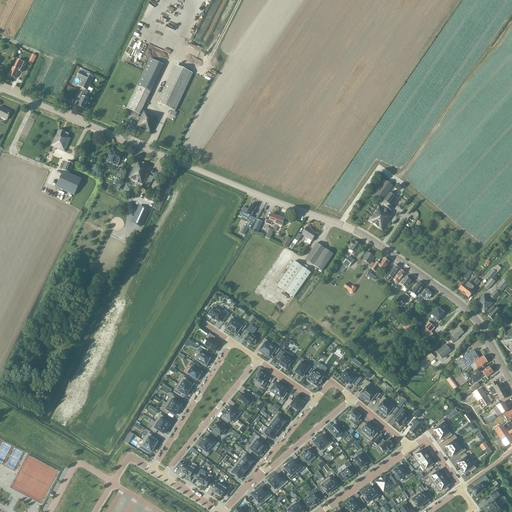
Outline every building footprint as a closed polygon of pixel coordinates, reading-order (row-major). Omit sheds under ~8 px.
[(150,2),(145,11),(150,13),(154,5),(150,2)] [(150,59),(137,85),(126,108),(141,114),(147,99),(151,92),(164,65),(150,59)] [(15,78),(19,71),(22,73),(24,69),(26,64),(18,60),(14,67),(14,68),(13,68),(11,71),(10,71),(7,76),(12,78),(13,77),(15,78)] [(176,65),(158,103),(174,111),(192,73),(176,65)] [(82,69),(81,72),(92,77),(94,75),(82,69)] [(80,71),(77,78),(81,79),(83,81),(80,87),(87,90),(93,78),(92,77),(81,72),(80,71)] [(79,103),(78,106),(81,107),(80,108),(83,109),(84,109),(89,100),(84,98),(87,92),(83,91),(80,98),(81,99),(80,101),(79,103)] [(0,117),(7,121),(11,112),(0,107),(0,117)] [(155,115),(143,110),(142,113),(136,126),(151,133),(157,118),(154,117),(155,115)] [(51,146),(65,152),(67,148),(68,145),(69,145),(71,139),(67,137),(69,134),(59,130),(51,146)] [(112,150),(108,157),(109,157),(107,161),(117,166),(119,162),(123,155),(116,152),(117,151),(113,149),(112,150)] [(151,167),(137,160),(129,178),(131,178),(130,179),(132,180),(132,181),(143,185),(151,167)] [(68,162),(64,170),(69,173),(73,164),(68,162)] [(70,173),(64,171),(56,187),(74,195),(82,179),(69,174),(70,173)] [(385,180),(375,194),(383,200),(393,186),(385,180)] [(142,186),(139,191),(146,194),(148,189),(142,186)] [(159,204),(162,205),(166,194),(161,192),(155,205),(158,207),(159,204)] [(394,207),(395,205),(399,200),(389,193),(384,201),(394,207)] [(146,195),(144,198),(147,199),(147,198),(152,200),(151,201),(154,203),(156,199),(146,195)] [(247,220),(249,216),(251,217),(256,207),(251,205),(248,209),(243,207),(239,216),(247,220)] [(140,207),(132,223),(141,227),(148,210),(140,207)] [(369,221),(382,230),(391,217),(388,215),(391,211),(386,207),(384,210),(379,207),(369,221)] [(273,228),(278,216),(271,214),(269,218),(267,217),(264,223),(271,225),(270,227),(273,228)] [(278,216),(273,228),(278,230),(279,226),(282,227),(285,219),(278,216)] [(247,220),(244,225),(243,227),(248,230),(249,228),(251,229),(254,224),(247,220)] [(256,220),(252,231),(257,233),(262,223),(256,220)] [(471,230),(483,240),(494,228),(490,228),(490,223),(484,229),(481,226),(481,227),(477,231),(477,225),(475,227),(473,225),(465,225),(467,227),(471,227),(469,230),(471,230)] [(270,239),(273,230),(266,227),(263,237),(270,239)] [(308,239),(311,241),(316,234),(311,231),(311,230),(307,227),(302,235),(308,239)] [(287,248),(292,240),(286,236),(281,245),(287,248)] [(355,254),(361,245),(355,241),(354,242),(353,241),(349,246),(351,247),(349,250),(353,252),(352,254),(354,255),(355,254)] [(322,271),(333,255),(316,243),(305,259),(322,271)] [(371,262),(374,257),(368,253),(362,260),(369,265),(368,267),(371,269),(374,264),(371,262)] [(354,260),(349,256),(343,263),(348,267),(354,260)] [(385,274),(386,271),(384,270),(389,263),(384,259),(379,265),(376,262),(371,269),(376,272),(378,269),(385,274)] [(294,297),(311,273),(294,261),(277,286),(294,297)] [(386,271),(385,274),(382,277),(387,281),(390,277),(392,278),(400,269),(395,265),(388,273),(386,271)] [(489,282),(491,280),(498,272),(494,268),(486,278),(489,281),(489,282)] [(393,279),(395,281),(397,283),(405,273),(401,269),(393,279)] [(499,294),(511,281),(506,276),(497,286),(498,288),(495,290),(490,296),(488,299),(487,297),(486,298),(483,295),(475,304),(485,313),(493,303),(492,302),(494,299),(499,294)] [(408,290),(412,285),(410,283),(411,281),(405,277),(400,284),(401,285),(400,285),(408,290)] [(480,282),(477,279),(476,279),(471,284),(469,288),(463,294),(468,298),(473,292),(474,291),(473,289),(475,287),(474,286),(476,285),(477,285),(480,282)] [(489,282),(485,287),(488,290),(495,283),(491,280),(489,282)] [(463,294),(469,288),(471,284),(469,282),(466,286),(463,284),(458,290),(463,294)] [(419,293),(424,287),(418,283),(411,292),(417,297),(419,294),(419,293)] [(394,296),(399,290),(395,286),(387,295),(388,296),(391,293),(394,296)] [(430,298),(433,294),(426,288),(420,295),(419,295),(414,301),(419,305),(422,301),(419,299),(421,297),(423,298),(426,295),(430,298)] [(404,304),(409,297),(406,294),(400,301),(401,302),(404,304)] [(438,322),(445,314),(444,313),(445,313),(438,307),(431,315),(433,317),(431,320),(434,323),(436,320),(438,322),(438,321),(438,322)] [(491,313),(488,316),(493,320),(500,312),(496,308),(494,309),(492,307),(488,312),(489,311),(491,313)] [(222,323),(228,314),(224,311),(222,314),(213,308),(208,315),(208,316),(212,318),(211,319),(212,319),(214,320),(218,322),(219,321),(222,323)] [(238,322),(239,321),(231,316),(227,321),(230,323),(226,329),(230,332),(231,332),(238,322)] [(231,332),(231,333),(231,332),(236,336),(240,330),(242,331),(246,326),(243,324),(243,325),(238,322),(231,332)] [(428,322),(419,333),(426,338),(435,328),(428,322)] [(249,334),(254,328),(250,325),(245,333),(248,335),(244,340),(248,342),(247,343),(249,344),(250,344),(253,346),(258,340),(249,334)] [(458,337),(464,333),(459,326),(450,333),(450,334),(447,337),(453,343),(456,340),(456,341),(459,338),(458,337)] [(201,327),(199,330),(207,336),(209,333),(201,327)] [(511,331),(500,342),(502,344),(511,354),(511,331)] [(209,335),(207,338),(209,339),(205,345),(215,351),(219,344),(213,341),(215,338),(209,335)] [(264,355),(272,344),(264,339),(261,344),(263,346),(259,352),(264,355)] [(288,339),(283,346),(285,348),(288,343),(293,346),(294,343),(288,339)] [(272,344),(264,355),(265,355),(269,358),(273,352),(276,354),(279,349),(272,344)] [(446,345),(437,353),(442,359),(451,351),(446,345)] [(209,363),(208,362),(209,361),(210,362),(211,360),(206,357),(208,354),(199,348),(197,352),(200,353),(195,360),(202,364),(201,365),(206,368),(209,363)] [(287,370),(286,370),(287,371),(287,370),(293,361),(290,359),(292,356),(288,354),(286,356),(283,354),(285,352),(282,349),(276,358),(279,360),(277,363),(276,364),(277,364),(281,366),(281,367),(281,366),(283,368),(282,368),(283,368),(287,370)] [(464,357),(457,362),(461,368),(463,371),(473,363),(477,370),(487,363),(483,356),(479,359),(473,350),(464,356),(464,357)] [(430,353),(418,366),(423,371),(435,357),(430,353)] [(304,364),(299,361),(293,369),(296,371),(295,373),(302,377),(309,367),(308,367),(310,364),(306,362),(304,364)] [(202,369),(191,362),(189,366),(192,367),(188,374),(193,377),(192,378),(197,381),(200,378),(199,377),(199,376),(200,377),(202,374),(201,373),(200,372),(202,369)] [(315,368),(307,381),(311,383),(311,384),(312,385),(313,385),(317,387),(319,384),(320,384),(322,382),(321,381),(325,375),(323,374),(327,369),(323,366),(319,371),(315,368)] [(481,371),(471,379),(474,383),(484,375),(487,378),(493,372),(489,367),(482,372),(481,371)] [(255,381),(261,386),(260,387),(263,389),(267,383),(265,381),(266,380),(263,378),(265,376),(262,373),(259,371),(257,374),(258,374),(257,376),(255,380),(255,381)] [(356,378),(351,375),(352,374),(348,371),(348,372),(347,371),(346,371),(342,375),(343,376),(341,379),(344,381),(344,382),(347,385),(348,383),(351,385),(352,383),(355,386),(362,379),(358,376),(356,378)] [(179,385),(190,392),(192,389),(191,388),(192,386),(190,385),(192,382),(183,377),(179,385)] [(449,378),(446,380),(454,390),(456,388),(449,378)] [(364,399),(365,399),(373,389),(369,385),(370,383),(367,381),(362,388),(365,390),(360,395),(364,399)] [(497,395),(504,391),(500,384),(497,386),(495,381),(491,383),(493,386),(489,389),(492,394),(496,392),(497,395)] [(281,386),(276,383),(275,385),(272,383),(268,390),(275,395),(281,386)] [(473,392),(480,387),(477,383),(470,389),(473,392)] [(190,392),(179,385),(174,392),(182,397),(184,395),(186,396),(187,394),(188,395),(190,392)] [(282,387),(281,386),(275,395),(283,400),(287,394),(285,392),(286,390),(282,387)] [(487,397),(481,388),(472,393),(482,408),(490,403),(490,402),(488,400),(487,397)] [(373,389),(365,399),(369,403),(374,397),(376,399),(380,394),(378,392),(376,394),(371,391),(373,389)] [(494,398),(496,401),(499,400),(500,401),(507,397),(504,391),(497,395),(498,396),(494,398)] [(243,394),(238,400),(246,406),(251,401),(254,398),(249,394),(247,397),(243,394)] [(172,395),(167,403),(178,410),(179,410),(178,410),(181,405),(175,401),(177,399),(172,395)] [(303,401),(297,397),(293,403),(288,400),(282,408),(287,411),(291,406),(297,410),(300,406),(303,403),(302,403),(303,401)] [(381,413),(382,413),(390,403),(383,397),(379,402),(382,404),(377,409),(381,413)] [(178,410),(167,403),(164,408),(162,407),(160,410),(167,414),(169,412),(175,415),(178,411),(178,410)] [(390,403),(382,413),(386,417),(391,411),(394,413),(398,408),(390,403)] [(497,407),(493,409),(498,417),(501,414),(508,410),(503,403),(497,407)] [(227,411),(236,419),(242,412),(234,406),(232,408),(230,407),(227,411)] [(396,424),(399,427),(400,426),(400,427),(408,418),(402,413),(404,410),(401,408),(395,416),(397,418),(396,420),(394,422),(396,424)] [(352,410),(348,416),(352,419),(350,421),(354,424),(356,426),(361,420),(359,418),(360,417),(357,414),(358,414),(357,414),(352,410)] [(227,411),(223,416),(225,417),(223,420),(227,424),(229,421),(233,424),(236,419),(227,411)] [(160,414),(155,422),(167,429),(170,424),(164,420),(165,417),(160,414)] [(285,418),(280,414),(278,416),(276,415),(273,419),(282,427),(286,422),(283,420),(285,418)] [(282,427),(273,419),(269,424),(271,425),(278,431),(282,427)] [(424,428),(414,420),(411,423),(414,425),(409,431),(415,436),(420,429),(422,430),(424,428)] [(436,435),(437,436),(448,428),(449,427),(443,420),(436,425),(438,427),(437,428),(433,431),(435,433),(436,435)] [(167,429),(155,422),(150,430),(156,433),(157,430),(164,434),(166,430),(167,429)] [(364,436),(372,426),(367,423),(366,424),(364,422),(360,427),(362,429),(360,432),(364,436)] [(219,425),(217,423),(214,427),(214,428),(212,430),(214,431),(211,433),(216,437),(219,435),(221,436),(225,430),(222,428),(223,427),(220,425),(219,425)] [(275,435),(278,431),(271,425),(268,429),(275,435)] [(339,431),(334,425),(328,430),(336,439),(340,436),(343,439),(348,435),(342,428),(339,431)] [(511,442),(511,438),(508,432),(503,425),(494,430),(505,447),(511,442)] [(378,434),(375,432),(377,430),(372,426),(364,436),(371,442),(378,434)] [(271,440),(273,437),(275,435),(268,429),(266,427),(262,432),(263,433),(261,435),(266,439),(268,437),(271,440)] [(451,432),(448,428),(437,436),(439,439),(439,438),(440,441),(444,438),(445,437),(447,439),(452,436),(450,433),(451,432)] [(157,438),(149,433),(144,441),(155,448),(157,445),(156,444),(158,442),(155,441),(157,438)] [(318,439),(327,449),(333,443),(329,438),(327,441),(322,435),(318,439)] [(252,444),(262,452),(262,451),(266,447),(260,442),(262,440),(257,436),(251,443),(252,444)] [(378,445),(379,446),(379,447),(383,453),(386,452),(390,449),(393,446),(388,440),(385,442),(382,440),(383,439),(380,436),(374,443),(377,446),(378,445)] [(448,452),(449,452),(461,444),(455,436),(448,441),(450,444),(449,445),(445,447),(447,449),(448,452)] [(202,441),(213,450),(216,446),(218,447),(220,444),(213,439),(211,441),(206,437),(202,441)] [(322,453),(327,449),(318,439),(317,439),(313,443),(319,449),(316,451),(321,457),(324,454),(322,453)] [(155,448),(144,441),(139,449),(148,454),(149,451),(151,453),(153,450),(153,451),(155,448)] [(213,450),(202,441),(202,442),(198,446),(204,451),(202,453),(207,457),(209,454),(207,453),(210,448),(212,450),(213,450)] [(252,452),(258,456),(261,452),(262,452),(252,444),(248,448),(248,447),(245,450),(250,454),(252,452)] [(449,452),(449,453),(451,455),(452,457),(456,454),(456,455),(457,453),(459,456),(466,451),(461,444),(449,452)] [(0,477),(10,482),(23,450),(17,448),(17,455),(15,460),(5,460),(3,466),(0,466),(0,477)] [(413,457),(416,462),(426,454),(425,452),(424,452),(423,449),(421,451),(419,448),(412,453),(414,456),(413,457)] [(306,462),(314,456),(314,455),(315,454),(312,450),(310,451),(309,450),(309,449),(308,450),(306,452),(306,451),(305,451),(303,453),(302,453),(303,454),(301,456),(300,456),(300,457),(301,457),(301,458),(300,458),(304,462),(305,461),(305,462),(306,463),(306,462)] [(364,466),(366,464),(362,458),(364,456),(361,451),(356,454),(358,457),(354,460),(355,461),(354,461),(357,465),(358,465),(361,468),(364,466)] [(420,467),(420,466),(430,459),(426,454),(416,462),(420,467)] [(460,468),(461,469),(470,462),(472,461),(468,456),(467,456),(465,454),(460,458),(462,460),(461,461),(457,464),(459,466),(458,466),(460,468)] [(249,467),(253,462),(244,455),(240,459),(249,467)] [(237,463),(246,471),(249,467),(240,459),(237,463)] [(430,459),(420,466),(424,471),(426,469),(428,472),(433,468),(431,465),(433,464),(432,462),(430,459)] [(183,473),(185,475),(190,466),(186,463),(186,462),(183,460),(179,467),(182,469),(180,472),(182,473),(183,474),(183,473)] [(289,464),(288,464),(297,474),(304,468),(300,464),(298,466),(293,460),(289,464)] [(353,468),(348,462),(344,464),(347,468),(338,475),(343,482),(352,475),(349,470),(353,468)] [(461,469),(463,472),(463,471),(464,474),(468,471),(469,470),(471,472),(476,469),(474,466),(473,466),(470,462),(461,469)] [(242,475),(246,471),(237,463),(233,467),(242,475)] [(297,474),(288,464),(284,468),(289,473),(286,476),(290,480),(297,474)] [(402,468),(400,466),(400,465),(400,466),(393,471),(396,475),(399,480),(400,481),(407,476),(408,478),(412,475),(406,466),(402,468)] [(190,466),(185,475),(187,476),(188,477),(188,476),(190,478),(192,474),(194,476),(198,471),(190,466)] [(242,475),(233,467),(230,472),(239,480),(242,475)] [(201,469),(196,477),(199,478),(196,482),(198,483),(199,484),(199,483),(201,485),(208,474),(201,469)] [(442,476),(442,475),(440,473),(438,471),(436,472),(435,470),(429,474),(431,476),(429,478),(432,483),(442,476)] [(208,474),(201,485),(203,486),(204,487),(204,486),(206,488),(208,484),(211,486),(214,480),(212,478),(213,476),(208,474)] [(272,478),(281,488),(288,482),(284,477),(282,479),(277,474),(273,478),(272,478)] [(324,480),(332,491),(337,487),(335,485),(338,483),(334,478),(332,480),(329,476),(324,480)] [(380,480),(377,482),(384,492),(384,491),(392,486),(394,488),(398,486),(391,476),(388,478),(386,476),(383,478),(383,477),(379,480),(380,480)] [(445,480),(442,476),(432,483),(436,487),(445,480)] [(476,496),(485,490),(481,484),(483,483),(488,480),(485,476),(477,482),(479,485),(471,490),(474,494),(473,494),(474,496),(475,496),(476,496)] [(274,494),(281,488),(272,478),(268,482),(273,487),(270,489),(274,494)] [(327,494),(332,491),(324,480),(317,485),(323,494),(326,492),(327,494)] [(445,481),(445,480),(436,487),(439,492),(442,491),(443,493),(449,489),(447,487),(449,485),(447,483),(446,481),(445,481)] [(217,495),(223,486),(215,482),(212,487),(215,488),(213,492),(215,493),(215,494),(215,493),(217,495)] [(230,491),(223,486),(217,495),(219,496),(220,496),(222,498),(224,494),(227,496),(230,491)] [(392,486),(384,491),(386,494),(394,488),(392,486)] [(366,490),(374,501),(381,496),(375,487),(372,489),(371,487),(366,490)] [(256,492),(265,502),(272,496),(268,491),(266,493),(261,488),(257,491),(256,492)] [(315,489),(312,492),(314,494),(304,501),(309,507),(308,507),(309,507),(312,505),(313,505),(313,504),(314,503),(315,503),(318,501),(319,500),(318,500),(316,497),(319,495),(315,489)] [(373,501),(374,501),(366,490),(361,494),(362,496),(360,498),(364,503),(366,501),(368,504),(373,500),(373,501)] [(487,511),(503,511),(504,511),(505,509),(502,505),(501,506),(497,501),(502,497),(497,490),(490,495),(494,500),(488,504),(490,507),(489,507),(489,508),(490,508),(490,510),(489,509),(489,510),(489,511),(487,511)] [(416,495),(415,495),(422,505),(427,501),(426,499),(428,498),(425,492),(422,494),(420,491),(416,495)] [(258,508),(265,502),(256,492),(252,495),(257,501),(254,503),(258,508)] [(416,495),(415,494),(410,498),(411,500),(409,502),(414,508),(416,506),(418,508),(422,505),(415,495),(416,495)] [(355,503),(353,500),(351,502),(347,504),(351,511),(350,511),(356,511),(359,510),(360,511),(363,508),(358,501),(355,503)] [(290,505),(291,506),(291,505),(295,511),(302,511),(303,511),(301,510),(304,508),(299,501),(297,503),(295,501),(290,505)] [(406,508),(409,506),(405,501),(400,505),(402,508),(398,510),(399,511),(398,511),(409,511),(408,510),(406,508)]
